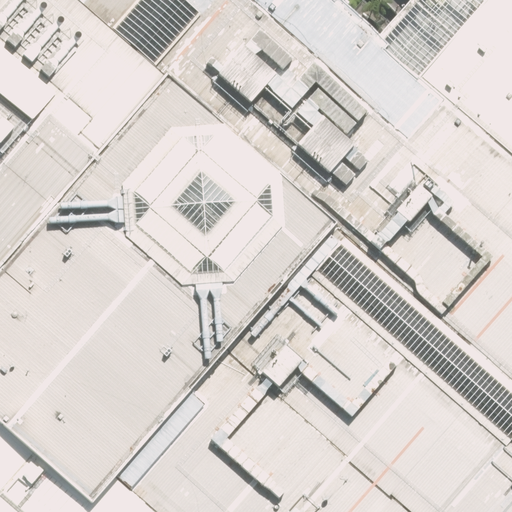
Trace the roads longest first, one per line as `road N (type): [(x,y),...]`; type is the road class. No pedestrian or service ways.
road 1 (unknown): [(254,257),(371,372),(511,482)]
road 2 (unknown): [(78,108),(89,195),(115,253),(163,284),(202,290),(254,257)]
road 3 (unknown): [(306,220),(428,72),(459,0)]
road 4 (unknown): [(306,220),(78,108)]
road 5 (unknown): [(511,353),(306,220)]
